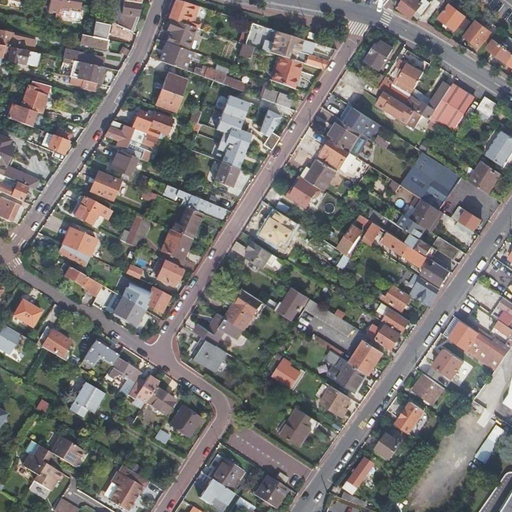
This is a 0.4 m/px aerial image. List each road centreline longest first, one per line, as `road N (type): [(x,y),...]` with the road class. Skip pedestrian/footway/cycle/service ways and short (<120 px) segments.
road 1 (residential): [(368,12),(153,354)]
road 2 (residential): [(511,211),(302,511)]
road 3 (residential): [(11,251),(140,53),(160,0)]
road 4 (residential): [(153,354),(224,404),(161,511)]
road 5 (residential): [(11,251),(16,265),(153,354)]
road 6 (tertiary): [(368,12),(511,95)]
